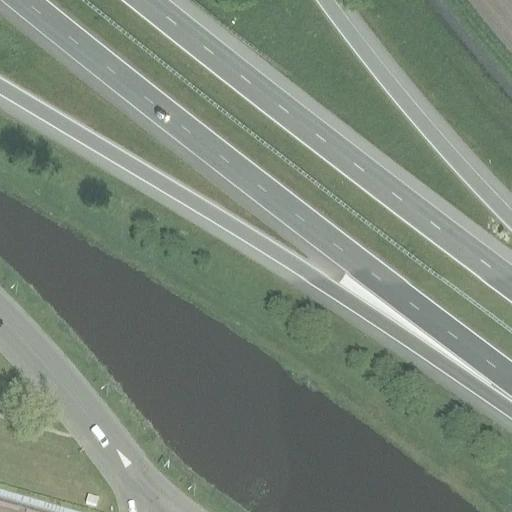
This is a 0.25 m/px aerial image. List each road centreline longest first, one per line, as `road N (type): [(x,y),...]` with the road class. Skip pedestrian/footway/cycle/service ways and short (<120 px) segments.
road 1 (motorway): [(15,0),(511,387)]
road 2 (motorway): [(0,87),(511,410)]
road 3 (motorway): [(511,287),(140,0)]
road 4 (motorway): [(511,217),(331,0)]
road 5 (unclassified): [(0,320),(171,511)]
